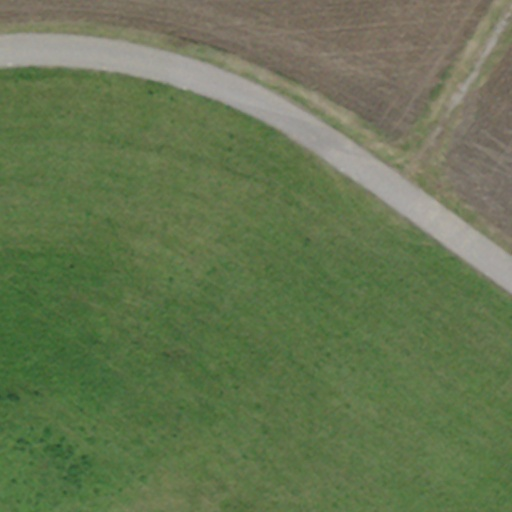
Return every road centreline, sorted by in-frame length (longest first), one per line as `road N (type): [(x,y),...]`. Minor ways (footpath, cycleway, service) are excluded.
road 1 (unclassified): [(511,271),(304,124),(243,92),(93,50),(0,52)]
road 2 (track): [(511,27),(403,192)]
